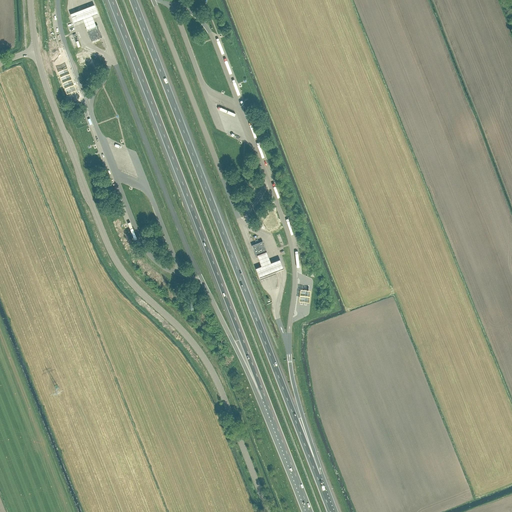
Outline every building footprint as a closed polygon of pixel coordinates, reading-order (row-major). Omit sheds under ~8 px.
[(82,17),(87,29),(96,25),(92,14),(97,12),(94,3),(70,12),(73,21),(82,17)] [(97,24),(96,25),(87,29),(91,41),(102,37),(97,24)] [(71,78),(61,82),(66,93),(75,90),(71,78)] [(117,153),(116,156),(131,162),(132,160),(117,153)] [(258,256),(267,252),(262,241),(252,245),(256,257),(258,256)] [(271,262),(267,252),(258,256),(260,263),(262,266),(256,268),(259,277),(283,268),(280,259),(271,262)] [(300,290),(299,302),(309,303),(310,291),(300,290)]
